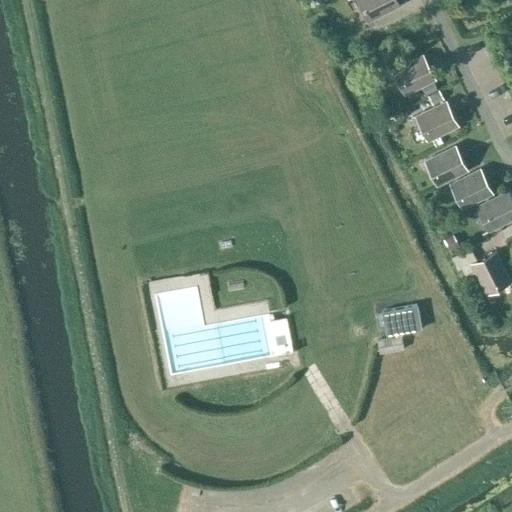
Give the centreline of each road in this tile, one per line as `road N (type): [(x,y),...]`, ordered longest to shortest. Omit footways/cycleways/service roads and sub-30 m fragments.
road 1 (residential): [(511,157),(426,0)]
road 2 (residential): [(383,511),(511,427)]
